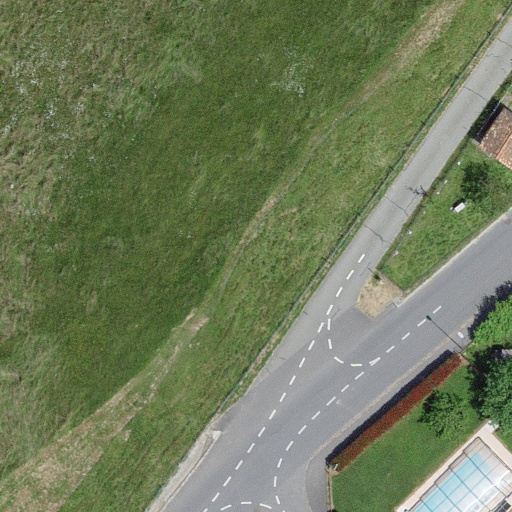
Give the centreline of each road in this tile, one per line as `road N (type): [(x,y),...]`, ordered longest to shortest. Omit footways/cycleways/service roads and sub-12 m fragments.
road 1 (unclassified): [(334,400),(335,303),(511,53)]
road 2 (tertiary): [(511,252),(334,400)]
